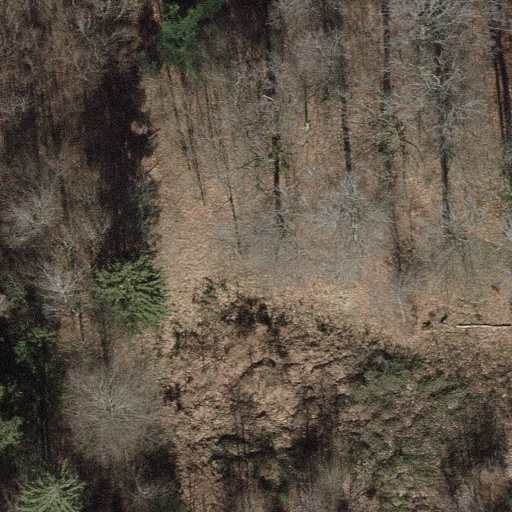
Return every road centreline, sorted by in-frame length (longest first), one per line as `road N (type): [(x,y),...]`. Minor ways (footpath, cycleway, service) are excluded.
road 1 (track): [(142,0),(88,444),(6,511)]
road 2 (track): [(511,252),(78,167),(0,124)]
road 3 (track): [(285,206),(511,29)]
